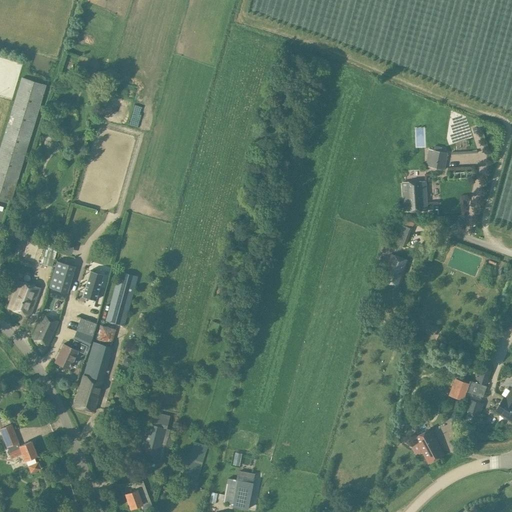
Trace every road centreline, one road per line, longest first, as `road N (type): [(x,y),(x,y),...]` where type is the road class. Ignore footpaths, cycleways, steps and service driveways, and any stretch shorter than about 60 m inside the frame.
road 1 (unclassified): [(96,511),(32,371),(0,330)]
road 2 (tertiary): [(405,511),(442,477),(511,458)]
